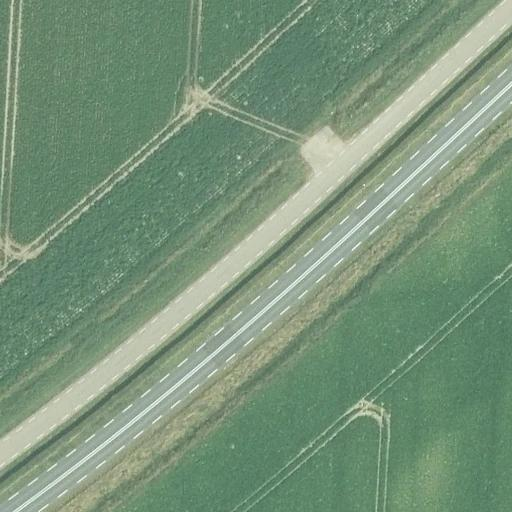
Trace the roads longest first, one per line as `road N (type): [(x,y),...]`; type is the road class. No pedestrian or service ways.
road 1 (tertiary): [(0,455),(191,300),(511,7)]
road 2 (primary): [(511,81),(270,304),(12,511)]
